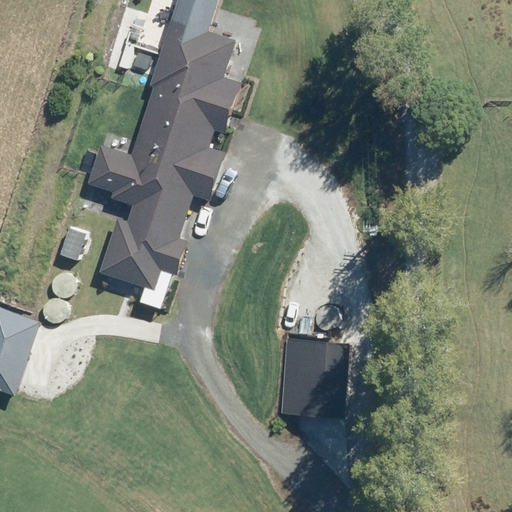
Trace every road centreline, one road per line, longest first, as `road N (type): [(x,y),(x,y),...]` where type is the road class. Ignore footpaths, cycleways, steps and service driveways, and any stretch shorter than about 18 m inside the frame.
road 1 (track): [(315,511),(246,451),(199,334),(200,255),(245,188),(303,167),(338,186),(339,485)]
road 2 (track): [(382,0),(417,159),(419,511)]
